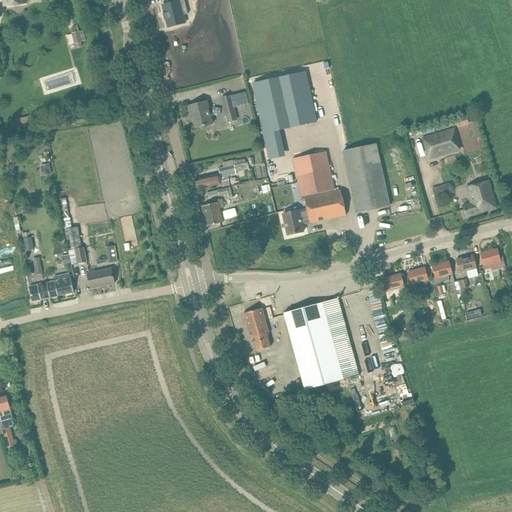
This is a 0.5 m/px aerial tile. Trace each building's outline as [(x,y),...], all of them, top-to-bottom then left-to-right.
[(173,0),(174,2),(162,5),(168,27),(185,23),(180,1),(184,0),(173,0)] [(72,27),(71,28),(72,33),(71,33),(74,44),(81,42),(81,41),(86,40),(83,30),(79,31),(77,25),(72,26),(72,27)] [(306,72),(252,84),(269,160),(271,160),(274,171),(292,167),(289,155),(285,156),(279,130),(317,121),(306,72)] [(246,92),(231,95),(234,107),(249,104),(246,92)] [(221,97),(224,110),(227,122),(237,120),(234,107),(231,95),(221,97)] [(190,115),(192,115),(196,128),(212,123),(207,102),(188,106),(190,115)] [(14,120),(17,131),(32,128),(29,116),(14,120)] [(468,117),(459,120),(461,127),(470,124),(468,117)] [(452,128),(452,126),(448,127),(449,129),(422,137),(429,160),(461,149),(459,142),(460,142),(455,127),(452,128)] [(343,151),(354,203),(357,213),(390,206),(388,196),(376,144),(343,151)] [(295,158),(292,159),(301,199),(305,198),(307,209),(310,223),(346,215),(341,191),(335,192),(326,151),(295,158)] [(220,177),(219,177),(221,187),(230,185),(227,176),(236,174),(236,172),(249,168),(247,162),(245,163),(244,159),(234,161),(235,165),(218,169),(220,177)] [(292,171),(279,174),(281,185),(295,181),(292,171)] [(216,175),(205,178),(195,180),(197,189),(218,184),(216,175)] [(463,206),(463,208),(466,217),(497,208),(489,180),(466,187),(471,203),(463,206)] [(449,183),(431,188),(434,198),(452,193),(449,183)] [(232,196),(230,187),(207,193),(208,199),(228,194),(228,197),(232,196)] [(217,202),(211,204),(201,206),(206,226),(222,223),(219,209),(224,207),(222,199),(217,200),(217,202)] [(60,206),(69,250),(81,247),(77,227),(71,228),(67,205),(60,206)] [(283,214),(287,235),(304,231),(302,225),(310,223),(307,209),(283,214)] [(33,249),(31,237),(21,239),(23,251),(33,249)] [(108,247),(105,247),(108,263),(111,262),(117,261),(115,246),(114,242),(108,243),(108,247)] [(83,247),(68,251),(71,265),(87,262),(83,247)] [(480,253),(483,263),(484,267),(501,263),(497,249),(480,253)] [(456,259),(459,269),(460,273),(477,269),(473,255),(456,259)] [(64,257),(54,259),(55,266),(66,264),(64,257)] [(32,259),(36,275),(42,273),(39,258),(32,259)] [(432,266),(435,277),(430,278),(432,285),(449,280),(448,276),(453,275),(449,261),(432,266)] [(408,272),(410,282),(411,285),(429,281),(428,277),(425,267),(408,272)] [(95,272),(87,274),(90,289),(114,284),(112,272),(111,269),(95,272)] [(493,272),(485,274),(488,282),(495,280),(493,272)] [(47,283),(29,287),(32,301),(50,297),(74,292),(70,275),(70,273),(53,276),(54,281),(47,283)] [(401,274),(384,278),(386,288),(387,292),(402,288),(405,287),(404,283),(401,274)] [(338,298),(323,302),(344,379),(359,375),(338,298)] [(394,298),(388,299),(389,301),(386,302),(390,316),(398,314),(397,311),(400,310),(397,300),(394,301),(394,298)] [(422,306),(420,300),(414,301),(415,308),(422,306)] [(323,302),(284,313),(305,390),(344,379),(323,302)] [(252,338),(256,351),(270,347),(267,334),(269,333),(262,308),(243,313),(250,338),(252,338)] [(0,407),(1,412),(0,412),(0,421),(13,418),(10,410),(11,410),(6,394),(0,396),(0,402),(0,404),(0,403),(0,407)] [(4,436),(7,447),(9,455),(17,453),(11,434),(4,436)]
